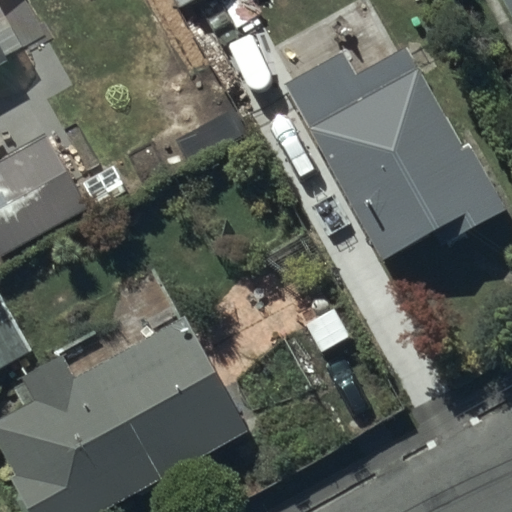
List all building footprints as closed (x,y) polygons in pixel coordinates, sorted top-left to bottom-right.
[(172,0),(178,10),(190,3),(195,0),(172,0)] [(501,212),(407,50),(355,80),(343,59),(287,90),(386,260),(436,231),(444,245),(501,212)] [(0,253),(84,208),(47,139),(0,164),(0,253)] [(0,366),(26,352),(0,304),(0,366)] [(86,511),(242,430),(187,326),(75,386),(62,362),(28,380),(41,404),(0,426),(29,481),(19,486),(32,511),(86,511)]
